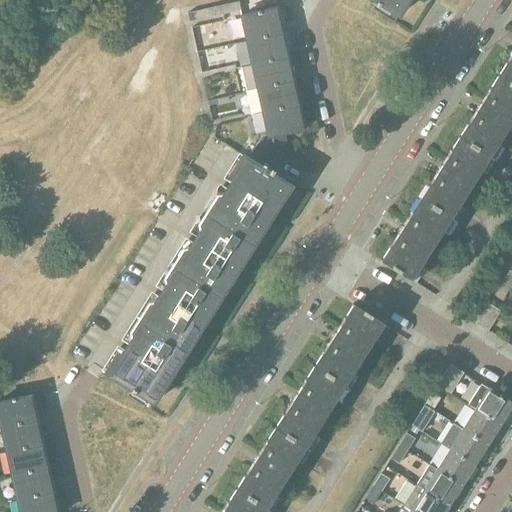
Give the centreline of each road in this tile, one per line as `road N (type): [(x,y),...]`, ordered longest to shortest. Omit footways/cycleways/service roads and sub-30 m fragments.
road 1 (residential): [(89,511),(66,408),(230,150)]
road 2 (tertiary): [(162,511),(322,255)]
road 3 (residential): [(511,376),(322,255)]
road 4 (tertiary): [(366,184),(483,0)]
road 5 (residential): [(366,184),(339,146),(314,36),(327,0)]
